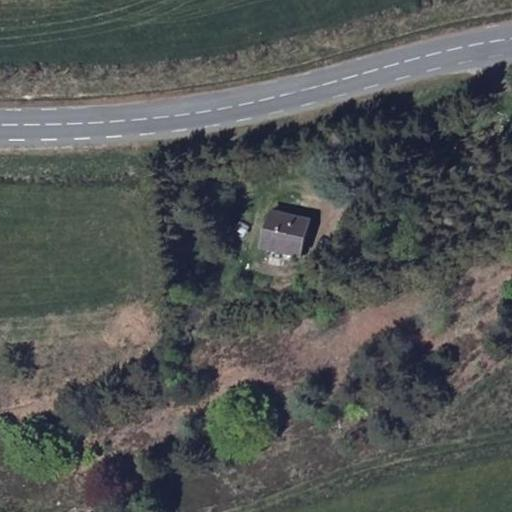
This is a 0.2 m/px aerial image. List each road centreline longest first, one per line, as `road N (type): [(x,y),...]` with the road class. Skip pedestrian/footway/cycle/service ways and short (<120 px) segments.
road 1 (secondary): [(0,130),(112,132),(511,49)]
road 2 (track): [(511,359),(393,445),(243,511)]
